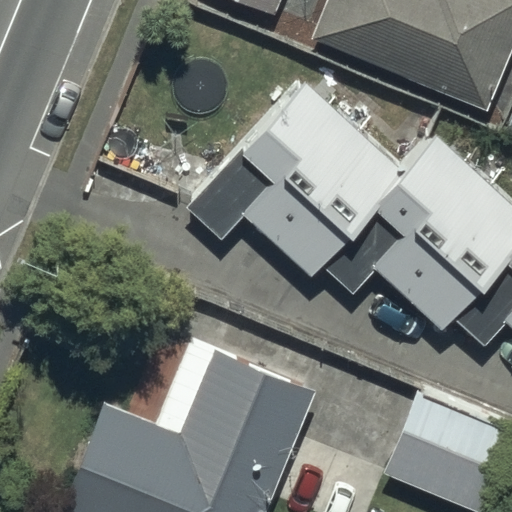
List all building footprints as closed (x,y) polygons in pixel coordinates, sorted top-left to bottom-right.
[(276,0),(241,0),(271,12),(276,0)] [(481,112),(511,37),(511,0),(324,0),(308,38),(481,112)] [(298,79),(183,207),(217,238),(239,213),(308,275),(317,264),(347,292),(369,267),(438,329),(448,317),(478,344),(501,319),(511,329),(511,209),(429,136),(398,170),(394,166),(397,161),(379,145),(375,149),(355,131),(359,126),(340,109),(336,114),(298,79)] [(258,511),(308,389),(184,338),(151,421),(99,400),(53,511),(258,511)] [(511,511),(511,427),(413,388),(379,473),(477,511),(478,511),(481,505),(501,511),(511,511)]
